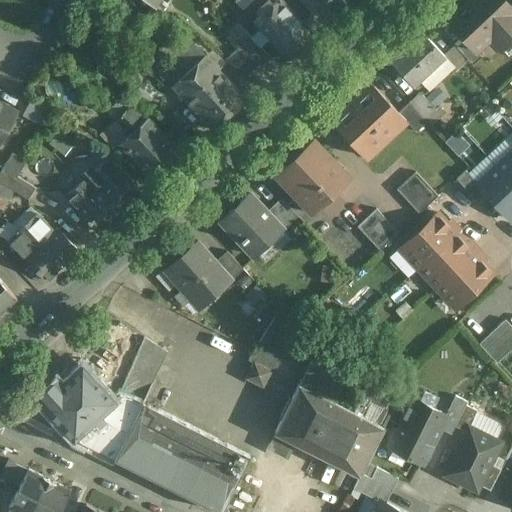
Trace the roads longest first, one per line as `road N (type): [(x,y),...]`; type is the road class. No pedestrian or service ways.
road 1 (tertiary): [(381,0),(0,366)]
road 2 (residential): [(180,511),(0,417)]
